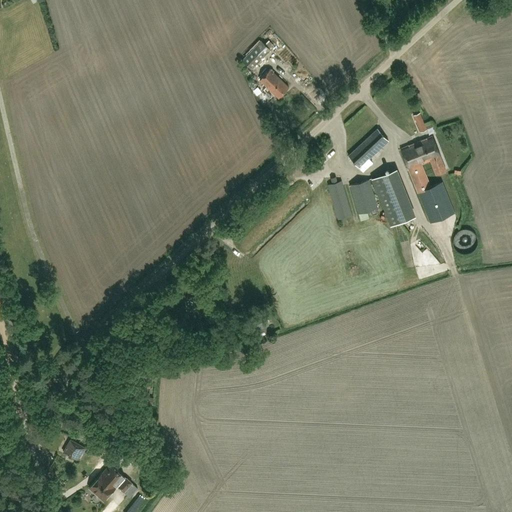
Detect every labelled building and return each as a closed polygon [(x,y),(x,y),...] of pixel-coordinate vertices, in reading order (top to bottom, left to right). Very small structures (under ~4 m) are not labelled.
[(270,50),(261,41),(242,60),(252,69),(270,50)] [(289,87),(270,68),(260,79),(278,98),(289,87)] [(447,102),(439,106),(435,95),(429,98),(437,120),(451,114),(447,102)] [(427,129),(420,112),(414,115),(421,132),(427,129)] [(389,141),(378,129),(349,156),(363,171),(373,163),(369,159),(389,141)] [(430,221),(455,212),(443,181),(431,186),(421,162),(430,159),(437,174),(446,170),(441,156),(433,136),(401,149),(409,167),(419,191),(418,192),(430,221)] [(396,162),(372,172),(391,218),(415,208),(396,162)] [(328,184),(338,219),(351,215),(341,181),(337,182),(335,177),(331,178),(332,183),(328,184)] [(369,179),(350,185),(358,213),(377,207),(369,179)] [(278,217),(286,214),(281,203),(274,205),(278,217)] [(211,312),(205,293),(193,296),(200,315),(211,312)] [(248,320),(253,331),(268,324),(263,313),(248,320)] [(151,380),(152,372),(131,369),(130,378),(151,380)] [(88,431),(75,425),(71,436),(77,439),(79,433),(85,436),(88,431)] [(115,439),(109,448),(125,459),(131,450),(115,439)] [(85,448),(71,440),(64,452),(70,455),(71,457),(77,461),(85,448)] [(122,474),(120,472),(110,464),(89,488),(101,498),(122,474)] [(132,482),(126,477),(118,486),(124,491),(132,482)]
